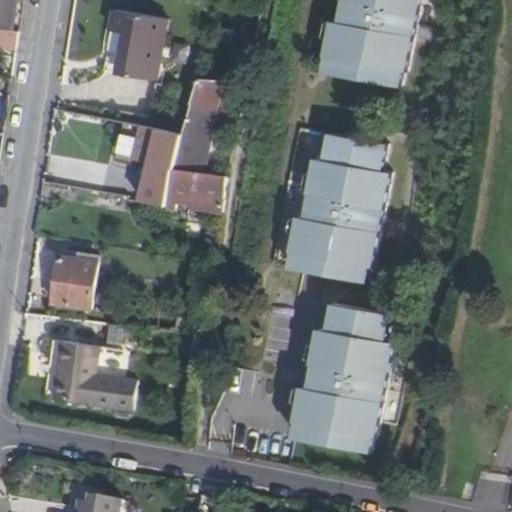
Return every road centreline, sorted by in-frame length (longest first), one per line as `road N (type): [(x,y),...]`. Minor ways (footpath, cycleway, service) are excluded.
road 1 (unclassified): [(0,431),(415,511)]
road 2 (unclassified): [(0,311),(48,0)]
road 3 (unknown): [(224,472),(239,414),(282,413),(296,397),(329,285)]
